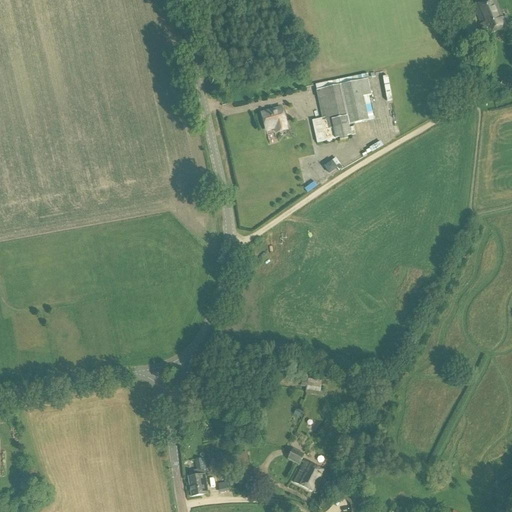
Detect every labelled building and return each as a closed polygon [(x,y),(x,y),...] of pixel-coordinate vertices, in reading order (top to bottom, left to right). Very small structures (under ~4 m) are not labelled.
[(488,0),(472,7),(480,25),(479,26),(484,37),(509,26),(506,17),(502,19),(494,0),(488,0)] [(454,27),(461,45),(477,39),(470,21),(454,27)] [(376,72),(377,78),(386,76),(390,100),(396,98),(391,69),(376,72)] [(312,121),(317,144),(339,139),(340,141),(347,140),(346,137),(351,136),(348,125),(368,121),(363,97),(372,95),(368,79),(316,91),(323,119),(312,121)] [(502,82),(499,89),(505,92),(508,84),(502,82)] [(261,114),(266,131),(275,128),(277,133),(286,130),(285,125),(286,125),(282,109),(261,114)] [(325,168),(329,174),(336,169),(332,163),(325,168)] [(269,200),(247,211),(251,219),(273,208),(269,200)] [(321,387),(326,388),(327,382),(308,379),(307,387),(321,389),(321,387)] [(287,460),(298,466),(304,455),(292,449),(287,460)] [(216,455),(219,469),(230,467),(227,453),(216,455)] [(194,477),(188,478),(191,498),(208,495),(204,471),(202,459),(195,460),(197,472),(193,473),(194,477)] [(293,483),(318,495),(328,475),(304,463),(293,483)] [(435,481),(445,487),(450,478),(440,472),(435,481)] [(224,480),(225,484),(227,483),(227,487),(234,486),(232,479),(224,480)]
